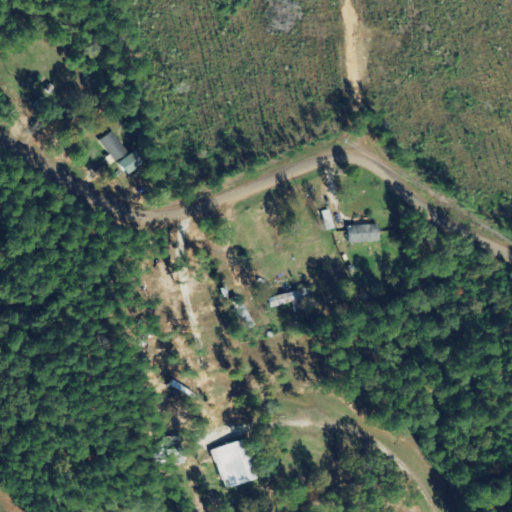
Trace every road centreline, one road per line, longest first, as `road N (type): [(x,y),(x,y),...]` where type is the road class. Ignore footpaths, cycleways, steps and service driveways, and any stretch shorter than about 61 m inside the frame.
road 1 (residential): [(368,165),(204,220),(144,220),(0,128)]
road 2 (residential): [(511,275),(368,165)]
